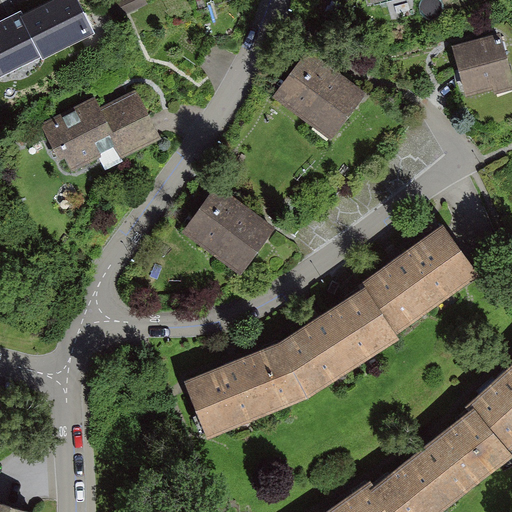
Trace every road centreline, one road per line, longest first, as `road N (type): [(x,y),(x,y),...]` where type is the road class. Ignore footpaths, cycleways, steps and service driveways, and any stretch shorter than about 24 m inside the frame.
road 1 (residential): [(85,311),(110,320),(177,321),(260,300),(468,159)]
road 2 (residential): [(278,0),(233,108),(113,261),(85,311)]
road 3 (residential): [(66,381),(70,511)]
